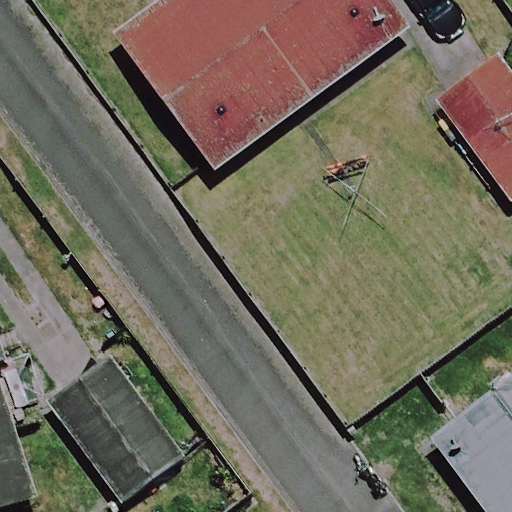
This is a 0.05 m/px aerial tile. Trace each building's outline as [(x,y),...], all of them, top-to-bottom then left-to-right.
[(401,41),(370,0),(164,0),(106,42),(205,181),(401,41)] [(511,180),(511,78),(493,54),(422,108),(489,197),(511,180)] [(171,467),(100,374),(52,412),(122,504),(171,467)] [(511,511),(511,386),(429,447),(475,511),(511,511)] [(0,510),(28,500),(0,420),(0,510)]
